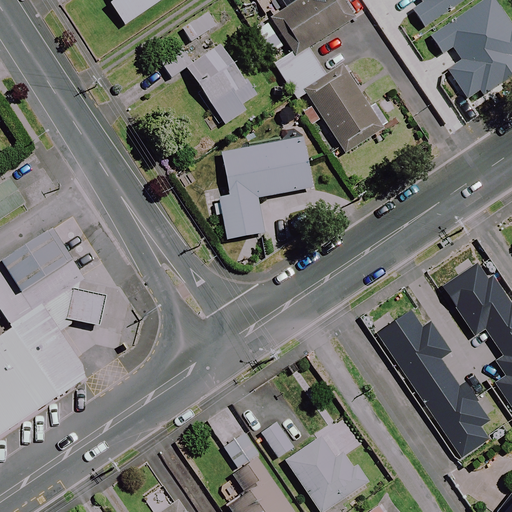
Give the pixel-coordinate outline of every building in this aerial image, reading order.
[(113,0),(115,3),(110,5),(125,27),(165,0),(113,0)] [(272,15),(275,19),(272,21),(294,56),(331,33),(330,32),(356,19),(346,0),(300,0),(302,2),(286,12),(279,0),(256,0),(267,18),(272,15)] [(461,0),(378,0),(407,39),(419,31),(431,48),(450,34),(458,44),(481,27),(461,0)] [(217,27),(208,13),(182,29),(191,43),(217,27)] [(284,51),(268,25),(254,33),(270,59),(284,51)] [(257,97),(222,46),(186,70),(225,127),(246,113),(242,107),(257,97)] [(193,66),(182,48),(160,62),(171,79),(193,66)] [(296,105),(308,97),(346,155),(385,130),(344,66),(327,77),(309,48),(274,71),(296,105)] [(315,189),(305,137),(219,153),(228,198),(220,200),(228,242),(266,234),(259,200),(315,189)] [(0,222),(24,206),(1,171),(0,171),(0,222)] [(0,437),(90,380),(42,307),(78,283),(44,230),(0,258),(0,318),(5,326),(0,329),(0,437)] [(507,396),(502,390),(511,383),(511,335),(494,347),(491,341),(468,356),(472,361),(448,377),(445,372),(418,389),(451,440),(446,443),(461,466),(483,451),(472,434),(489,423),(482,412),(507,396)] [(497,434),(511,423),(511,415),(508,411),(490,424),(497,434)] [(294,448),(277,424),(261,434),(278,459),(294,448)] [(293,511),(242,436),(223,449),(240,473),(234,477),(246,494),(228,507),(231,511),(293,511)] [(335,462),(320,439),(286,462),(318,511),(328,511),(369,486),(348,454),(335,462)] [(511,511),(511,492),(496,511),(511,511)] [(185,511),(179,502),(163,511),(185,511)]
